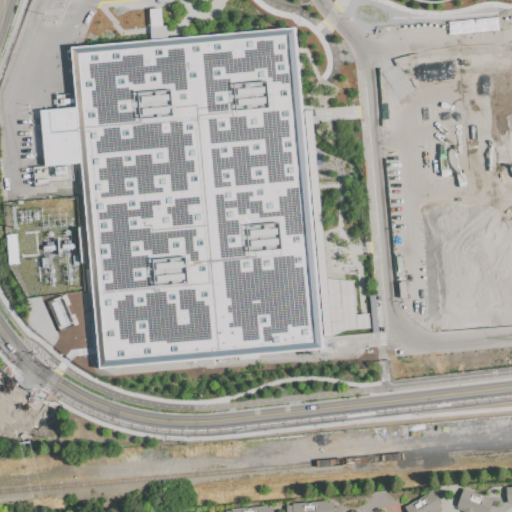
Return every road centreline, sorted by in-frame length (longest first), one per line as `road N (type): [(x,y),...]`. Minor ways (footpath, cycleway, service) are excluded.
road 1 (residential): [(41,362),(0,310),(4,29),(14,0)]
road 2 (residential): [(33,374),(58,394),(124,421),(176,428),(235,419)]
road 3 (residential): [(235,419),(119,405),(41,362)]
road 4 (residential): [(393,401),(235,419)]
